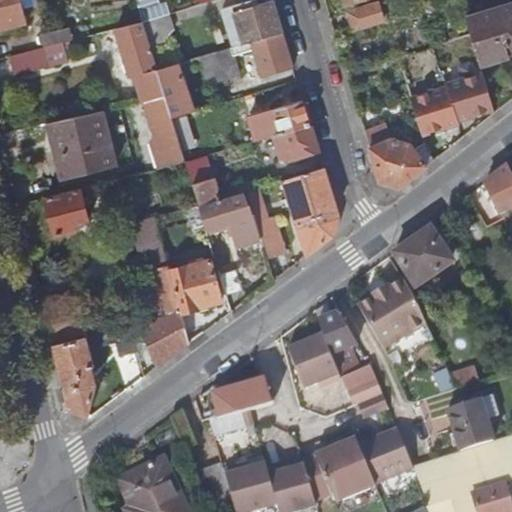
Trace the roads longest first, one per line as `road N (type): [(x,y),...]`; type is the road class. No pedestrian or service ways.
road 1 (residential): [(57,478),(381,234)]
road 2 (residential): [(381,234),(348,180),(298,0)]
road 3 (residential): [(57,478),(0,253)]
road 4 (residential): [(381,234),(511,133)]
